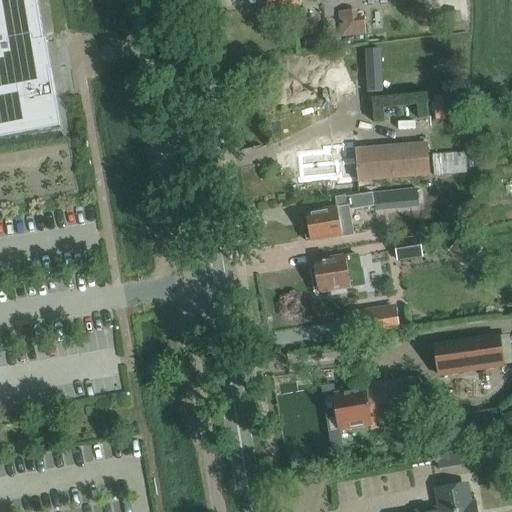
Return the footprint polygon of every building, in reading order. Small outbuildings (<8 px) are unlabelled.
[(0,0),(0,140),(62,130),(55,85),(52,85),(38,0),(0,0)] [(353,11),(332,12),(333,38),(362,36),(362,22),(353,22),(353,11)] [(393,125),(394,135),(416,133),(415,124),(393,125)] [(357,173),(355,150),(354,141),(323,144),(323,150),(298,152),(300,176),(337,173),(338,179),(357,177),(357,173)] [(425,144),(355,150),(357,173),(357,177),(357,182),(428,176),(425,144)] [(344,197),(336,198),(338,208),(339,220),(351,218),(350,212),(360,210),(358,196),(345,198),(344,197)] [(304,226),(306,241),(310,240),(310,242),(342,237),(353,235),(351,218),(339,220),(338,208),(320,211),(321,214),(307,216),(308,226),(304,226)] [(312,278),(315,293),(319,292),(319,294),(329,292),(330,296),(347,294),(346,290),(351,289),(351,288),(364,286),(362,270),(361,270),(359,256),(346,258),(346,257),(333,259),(334,262),(314,265),(316,277),(312,278)] [(266,297),(293,298),(294,268),(267,267),(266,297)] [(355,315),(358,339),(398,333),(394,309),(355,315)] [(499,335),(435,345),(439,377),(503,367),(499,335)] [(337,427),(340,429),(340,431),(370,426),(370,430),(430,420),(423,376),(364,386),(365,390),(334,395),(338,420),(336,421),(337,427)] [(475,511),(474,508),(470,508),(466,486),(437,491),(441,511),(475,511)]
